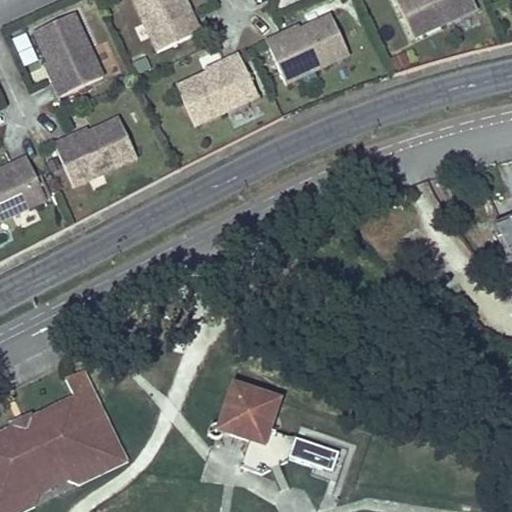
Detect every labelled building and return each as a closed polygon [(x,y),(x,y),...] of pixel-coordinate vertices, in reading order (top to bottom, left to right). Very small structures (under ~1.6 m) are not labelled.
[(188,19),(180,2),(179,0),(130,0),(155,54),(201,32),(194,17),(188,19)] [(186,0),(184,0),(180,2),(188,19),(194,17),(186,0)] [(396,0),(413,38),(467,14),(460,0),(396,0)] [(471,0),(460,0),(467,14),(475,10),(475,9),(471,0)] [(38,31),(52,62),(60,79),(55,81),(62,97),(104,77),(75,14),(38,31)] [(282,40),(280,34),(264,41),(285,87),(349,58),(331,18),(300,32),(282,40)] [(298,27),(280,34),(282,40),(300,32),(298,27)] [(14,39),(24,67),(37,62),(27,34),(14,39)] [(227,66),(207,75),(177,89),(196,129),(258,100),(237,54),(224,60),(227,66)] [(224,60),(204,69),(207,75),(227,66),(224,60)] [(52,62),(47,65),(55,81),(60,79),(52,62)] [(69,142),(67,138),(53,144),(73,190),(75,190),(138,161),(119,120),(88,134),(69,142)] [(86,130),(67,138),(69,142),(88,134),(86,130)] [(0,173),(0,199),(10,219),(46,202),(26,157),(11,163),(13,168),(0,173)] [(11,163),(0,168),(0,173),(13,168),(11,163)] [(0,223),(10,219),(0,199),(0,223)] [(511,221),(497,227),(511,261),(500,265),(511,294),(511,221)] [(281,251),(275,254),(280,265),(298,257),(293,248),(282,253),(281,251)] [(0,511),(25,511),(35,507),(39,496),(44,482),(54,477),(68,482),(79,486),(128,462),(84,370),(65,380),(74,399),(31,419),(35,429),(16,437),(12,428),(0,434),(0,511)] [(221,430),(247,439),(238,466),(261,474),(273,468),(287,461),(288,458),(294,439),(266,429),(276,398),(231,384),(219,425),(215,424),(212,424),(210,425),(208,427),(207,429),(208,433),(210,436),(213,437),(215,437),(218,436),(220,433),(221,430)] [(10,423),(12,428),(16,437),(35,429),(31,419),(28,415),(10,423)] [(329,472),(336,453),(294,439),(288,458),(329,472)] [(44,482),(39,496),(68,482),(54,477),(44,482)]
